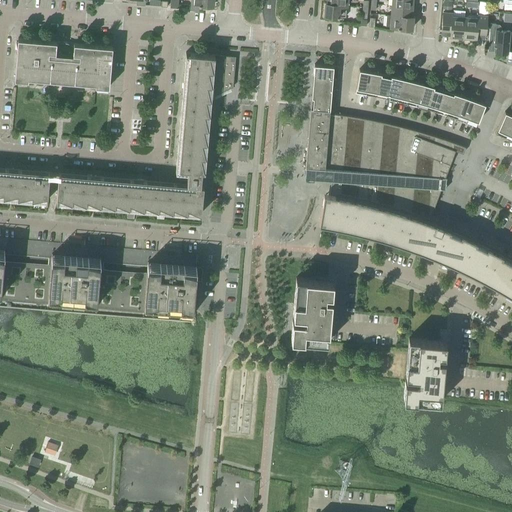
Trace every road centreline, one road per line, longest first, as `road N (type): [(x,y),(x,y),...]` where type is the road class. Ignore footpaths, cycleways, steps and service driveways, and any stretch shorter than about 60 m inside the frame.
road 1 (residential): [(199,511),(221,260),(212,240),(0,222)]
road 2 (unclassified): [(511,335),(425,283),(323,251)]
road 3 (residential): [(427,58),(300,36)]
road 4 (residential): [(233,30),(105,20)]
